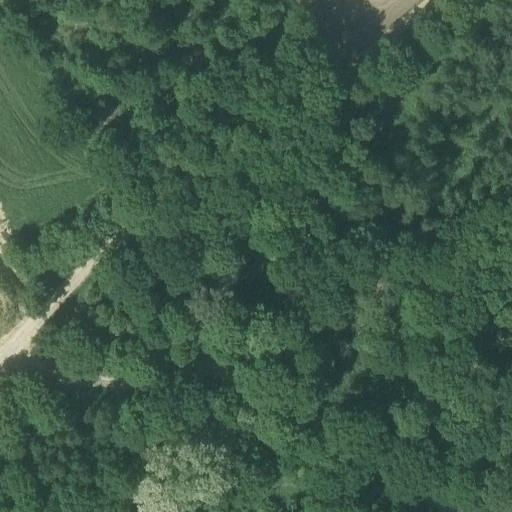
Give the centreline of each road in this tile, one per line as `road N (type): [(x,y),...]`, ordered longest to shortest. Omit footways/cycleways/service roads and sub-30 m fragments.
road 1 (track): [(33,328),(211,160),(330,82),(430,0)]
road 2 (track): [(462,511),(233,375),(102,383),(32,363)]
road 3 (track): [(140,222),(218,362)]
